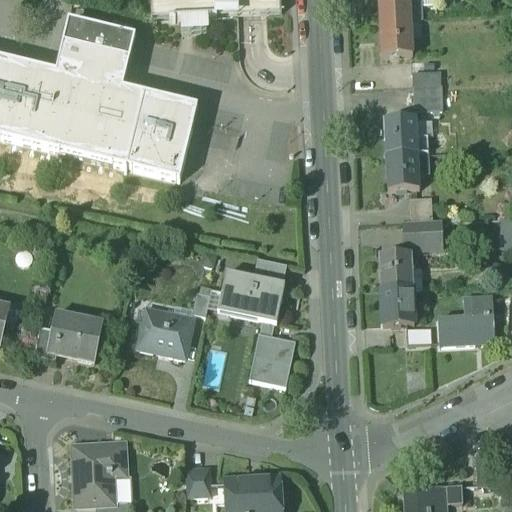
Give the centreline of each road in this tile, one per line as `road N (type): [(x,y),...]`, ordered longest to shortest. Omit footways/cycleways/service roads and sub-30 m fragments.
road 1 (residential): [(316,0),(343,454)]
road 2 (residential): [(38,401),(295,454),(343,454)]
road 3 (residential): [(343,454),(393,444),(511,386)]
